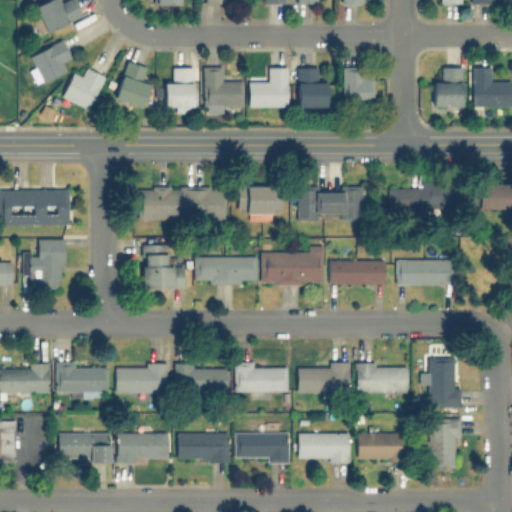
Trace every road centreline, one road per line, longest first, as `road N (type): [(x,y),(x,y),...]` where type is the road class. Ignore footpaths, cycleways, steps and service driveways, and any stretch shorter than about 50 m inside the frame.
road 1 (tertiary): [(0,144),(511,144)]
road 2 (residential): [(0,496),(498,500)]
road 3 (residential): [(0,319),(456,319),(487,331)]
road 4 (residential): [(398,35),(156,33),(126,22)]
road 5 (residential): [(487,331),(497,357),(498,511)]
road 6 (residential): [(100,144),(100,320)]
road 7 (residential): [(400,144),(398,0)]
